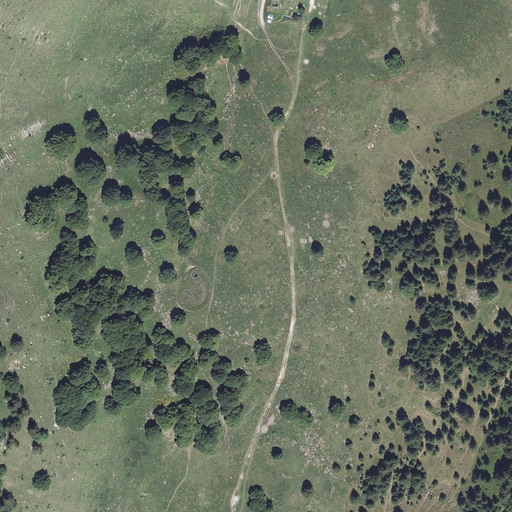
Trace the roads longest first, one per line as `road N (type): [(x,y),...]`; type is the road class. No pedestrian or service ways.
road 1 (track): [(301,40),(296,91),(276,137),(293,323),(233,511)]
road 2 (track): [(291,266),(296,178),(310,123),(343,94),(423,66),(473,13),(471,0)]
